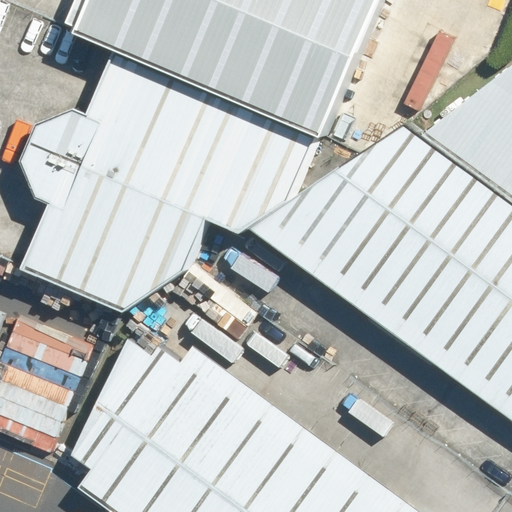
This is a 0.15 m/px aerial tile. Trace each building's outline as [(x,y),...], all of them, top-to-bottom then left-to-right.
[(81,0),(72,22),(84,27),(82,32),(120,49),(324,135),(330,137),(388,0),(81,0)] [(257,225),(296,198),(324,135),(120,49),(94,112),(81,106),(44,121),(27,160),(41,196),(55,202),(27,268),(130,311),(193,268),(214,218),(248,232),(257,225)] [(511,67),(425,130),(511,193),(511,67)] [(511,193),(425,130),(411,119),(296,198),(257,225),(511,414),(511,193)] [(135,332),(78,451),(99,466),(86,483),(125,511),(435,511),(200,341),(187,358),(166,342),(160,351),(135,332)]
